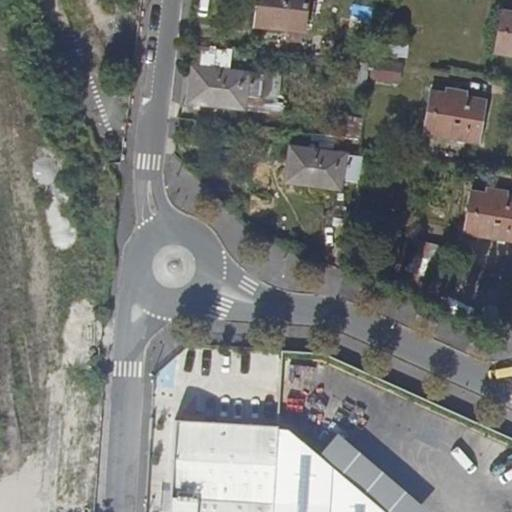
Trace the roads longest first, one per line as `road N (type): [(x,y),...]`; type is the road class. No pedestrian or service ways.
road 1 (unclassified): [(511,387),(327,316),(204,285)]
road 2 (residential): [(157,231),(148,161),(164,0)]
road 3 (residential): [(145,299),(131,326),(115,511)]
road 4 (unknown): [(150,126),(103,97),(64,0)]
